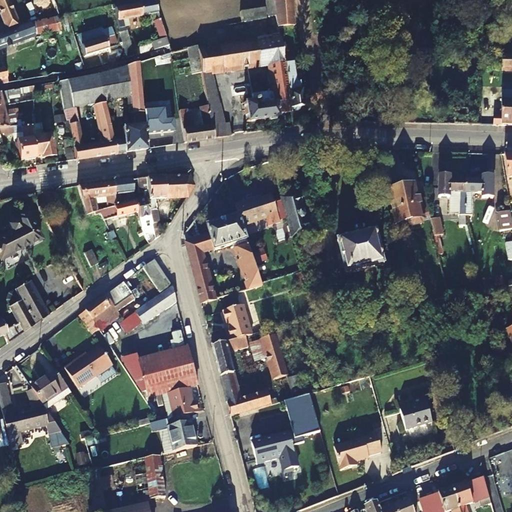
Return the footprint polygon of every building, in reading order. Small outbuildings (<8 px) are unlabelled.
[(0,23),(0,32),(17,25),(6,0),(0,0),(0,17),(2,23),(0,23)] [(152,0),(159,20),(165,36),(222,26),(217,0),(152,0)] [(265,0),(271,38),(265,39),(269,64),(273,96),(274,102),(257,105),(256,100),(244,102),(247,121),(277,117),(277,114),(290,112),(289,109),(283,64),(281,54),(278,33),(273,0),(265,0)] [(273,0),(278,33),(294,32),(291,0),(273,0)] [(119,29),(124,28),(122,20),(149,15),(147,4),(117,8),(116,5),(111,6),(112,10),(114,10),(119,29)] [(253,10),(255,21),(266,19),(265,9),(253,10)] [(57,18),(29,22),(33,34),(59,30),(57,18)] [(153,50),(168,46),(165,36),(159,20),(153,22),(159,39),(150,42),(153,50)] [(0,47),(33,34),(29,22),(17,25),(0,32),(0,47)] [(78,36),(84,56),(116,46),(111,29),(104,31),(103,29),(78,36)] [(120,33),(127,57),(134,55),(127,31),(125,32),(120,33)] [(511,57),(511,37),(502,37),(502,58),(511,57)] [(265,39),(255,41),(259,66),(269,64),(265,39)] [(216,48),(220,71),(259,66),(255,41),(216,48)] [(207,49),(211,73),(220,71),(216,48),(207,49)] [(204,50),(197,51),(198,60),(189,61),(191,75),(201,74),(211,73),(207,49),(204,50)] [(297,53),(281,54),(283,64),(292,63),(299,62),(297,53)] [(501,70),(511,70),(511,57),(502,58),(501,70)] [(125,66),(126,81),(129,115),(133,114),(133,125),(122,127),(123,140),(125,153),(147,149),(139,62),(125,66)] [(294,83),(292,63),(283,64),(289,109),(292,109),(293,111),(298,111),(299,107),(310,105),(307,81),(294,83)] [(101,87),(126,81),(125,66),(98,74),(101,87)] [(209,116),(220,114),(211,73),(201,74),(207,107),(209,116)] [(0,101),(8,100),(8,96),(12,95),(12,90),(0,91),(0,106),(1,106),(0,101)] [(435,124),(436,95),(404,95),(403,123),(435,124)] [(273,96),(256,98),(256,100),(257,105),(274,102),(273,96)] [(101,145),(90,146),(92,158),(116,154),(113,142),(104,102),(93,105),(101,145)] [(511,102),(503,102),(501,125),(511,125),(511,102)] [(191,122),(188,122),(180,124),(184,143),(213,139),(211,126),(209,116),(207,107),(199,108),(203,128),(193,129),(191,122)] [(455,125),(470,125),(470,109),(455,109),(455,125)] [(223,124),(220,114),(209,116),(211,126),(223,124)] [(188,122),(187,115),(179,116),(180,124),(188,122)] [(228,123),(223,124),(211,126),(213,139),(231,136),(228,123)] [(30,126),(34,156),(42,155),(43,157),(53,156),(50,136),(43,137),(42,124),(30,126)] [(83,159),(81,147),(77,124),(69,125),(75,160),(83,159)] [(12,128),(13,132),(14,141),(16,141),(19,160),(35,158),(34,156),(30,126),(12,128)] [(125,153),(123,140),(113,142),(116,154),(125,153)] [(92,158),(90,146),(81,147),(83,159),(92,158)] [(67,161),(74,160),(72,149),(65,150),(67,161)] [(156,238),(159,236),(154,211),(156,210),(154,199),(185,197),(193,185),(188,175),(145,177),(146,191),(142,191),(144,198),(152,225),(156,238)] [(466,181),(450,180),(450,176),(439,176),(439,197),(450,198),(450,193),(459,193),(458,217),(465,217),(466,181)] [(137,191),(142,191),(146,191),(145,177),(136,178),(137,191)] [(482,181),(466,181),(465,217),(471,217),(472,194),(482,194),(482,198),(492,199),(493,178),(483,177),(482,181)] [(112,181),(114,200),(114,206),(133,201),(130,178),(112,181)] [(114,200),(112,181),(104,182),(77,185),(85,215),(94,211),(103,209),(102,204),(107,203),(108,208),(114,206),(114,200)] [(387,192),(395,225),(408,222),(408,224),(414,225),(421,224),(423,222),(422,216),(429,214),(426,199),(419,201),(415,186),(387,192)] [(284,198),(295,237),(311,233),(300,194),(284,198)] [(239,216),(242,225),(278,213),(272,195),(244,204),(244,202),(235,204),(239,216)] [(134,201),(137,212),(140,227),(147,244),(153,241),(148,227),(152,225),(144,198),(134,201)] [(104,220),(137,212),(134,201),(133,201),(114,206),(108,208),(103,209),(94,211),(96,215),(100,213),(104,220)] [(0,237),(0,259),(40,240),(27,212),(14,218),(16,222),(9,225),(12,232),(0,237)] [(499,233),(511,231),(511,225),(510,213),(496,215),(499,233)] [(203,252),(233,244),(247,240),(242,225),(239,216),(207,226),(210,235),(200,238),(194,220),(183,234),(189,256),(203,252)] [(439,219),(431,221),(435,238),(443,236),(439,219)] [(338,241),(346,274),(384,264),(376,232),(338,241)] [(235,249),(238,248),(249,245),(247,240),(233,244),(235,249)] [(249,245),(238,248),(251,290),(264,286),(249,245)] [(92,247),(84,251),(90,265),(98,260),(92,247)] [(191,265),(205,261),(203,252),(189,256),(191,265)] [(155,261),(143,268),(159,294),(171,287),(155,261)] [(215,300),(205,261),(191,265),(201,304),(215,300)] [(132,296),(123,282),(85,311),(97,329),(99,331),(106,327),(98,315),(112,304),(115,308),(132,296)] [(27,283),(14,289),(20,300),(34,325),(46,317),(27,283)] [(322,302),(321,296),(317,284),(309,286),(314,305),(322,302)] [(143,325),(176,303),(172,288),(134,312),(143,325)] [(20,300),(14,289),(7,294),(4,300),(8,307),(20,300)] [(486,323),(494,320),(483,290),(451,297),(453,304),(474,300),(475,303),(479,302),(486,323)] [(7,307),(15,321),(16,324),(22,333),(34,325),(20,300),(8,307),(7,307)] [(245,337),(253,335),(244,306),(224,312),(228,326),(225,327),(230,342),(245,337)] [(107,315),(113,322),(122,317),(119,313),(123,310),(122,307),(117,310),(116,308),(107,315)] [(91,333),(97,329),(85,311),(79,316),(91,333)] [(2,330),(11,327),(16,324),(15,321),(0,327),(2,330)] [(16,324),(11,327),(15,338),(22,333),(16,324)] [(15,338),(11,327),(2,330),(0,327),(0,326),(0,336),(4,335),(7,344),(15,338)] [(276,336),(278,346),(289,342),(285,326),(274,329),(276,336)] [(171,334),(173,348),(184,346),(182,333),(171,334)] [(287,375),(278,346),(276,336),(262,340),(273,379),(287,375)] [(225,394),(238,391),(228,353),(237,351),(238,353),(244,351),(244,348),(248,347),(245,337),(230,342),(213,347),(225,394)] [(190,387),(197,385),(188,348),(139,360),(148,396),(168,392),(190,387)] [(80,389),(110,369),(98,350),(75,365),(74,363),(66,368),(80,389)] [(42,405),(67,388),(57,373),(43,380),(44,382),(32,390),(42,405)] [(292,399),(300,397),(294,376),(286,379),(292,399)] [(12,378),(12,386),(21,385),(21,377),(12,378)] [(362,400),(372,398),(369,380),(359,382),(362,400)] [(5,385),(0,385),(0,406),(7,435),(5,435),(7,441),(9,450),(22,446),(18,432),(46,425),(43,411),(15,417),(12,409),(10,409),(5,385)] [(194,401),(190,387),(168,392),(174,417),(188,414),(199,411),(197,401),(194,401)] [(46,411),(71,395),(67,388),(42,405),(46,411)] [(240,400),(238,391),(225,394),(228,403),(240,400)] [(267,392),(240,400),(228,403),(231,418),(271,405),(267,392)] [(320,431),(309,394),(300,397),(292,399),(284,402),(293,433),(287,434),(291,446),(302,443),(300,437),(320,431)] [(400,407),(407,428),(433,420),(427,399),(400,407)] [(163,420),(165,426),(188,421),(190,421),(188,414),(174,417),(163,420)] [(188,421),(165,426),(172,451),(194,446),(188,421)] [(172,451),(165,426),(156,428),(163,454),(172,451)] [(288,434),(251,443),(256,462),(264,460),(264,462),(278,459),(277,457),(281,456),(283,463),(281,464),(283,474),(293,471),(293,469),(297,468),(288,434)] [(376,434),(333,446),(340,470),(351,467),(350,463),(369,458),(368,456),(381,452),(376,434)] [(497,478),(503,476),(502,474),(511,469),(504,453),(488,460),(497,478)] [(159,457),(144,460),(146,472),(135,474),(137,493),(163,487),(159,457)] [(133,461),(135,474),(146,472),(144,460),(133,461)] [(98,470),(101,479),(116,475),(113,466),(98,470)] [(84,484),(101,479),(98,470),(91,471),(82,473),(84,484)] [(452,488),(459,511),(467,511),(465,505),(480,500),(482,505),(491,502),(483,477),(452,488)] [(101,479),(84,484),(89,504),(106,500),(101,479)] [(150,499),(152,511),(166,510),(163,487),(137,493),(138,500),(150,499)] [(424,511),(445,511),(451,510),(451,511),(459,511),(452,488),(420,500),(424,511)] [(138,500),(139,511),(140,511),(149,510),(149,511),(152,511),(150,499),(138,500)] [(395,504),(397,511),(413,511),(409,499),(395,504)] [(381,511),(380,510),(378,502),(366,507),(368,511),(381,511)]
